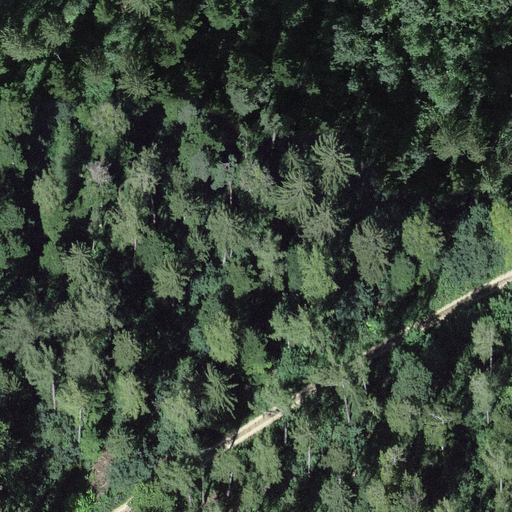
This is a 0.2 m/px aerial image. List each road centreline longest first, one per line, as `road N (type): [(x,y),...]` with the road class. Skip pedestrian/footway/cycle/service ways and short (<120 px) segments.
road 1 (track): [(511,274),(314,368),(98,511)]
road 2 (track): [(156,0),(0,70)]
